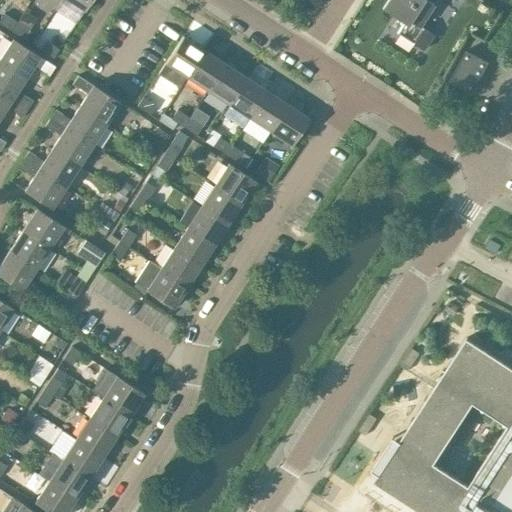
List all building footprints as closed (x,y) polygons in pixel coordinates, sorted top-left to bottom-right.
[(68,0),(85,11),(91,0),(68,0)] [(428,1),(428,0),(388,0),(382,9),(403,23),(397,33),(423,50),(433,35),(419,26),(433,4),(428,1)] [(0,24),(10,31),(16,22),(4,14),(0,19),(0,24)] [(29,30),(16,22),(10,31),(23,39),(29,30)] [(186,77),(204,50),(183,36),(165,63),(186,77)] [(33,46),(53,59),(59,50),(39,37),(33,46)] [(54,66),(39,57),(11,39),(0,56),(0,62),(25,78),(32,66),(48,76),(54,66)] [(207,91),(225,63),(204,50),(186,77),(207,91)] [(488,62),(466,50),(450,81),(472,92),(488,62)] [(25,78),(0,62),(0,91),(26,109),(32,101),(17,91),(25,78)] [(228,104),(245,77),(225,63),(207,91),(228,104)] [(119,103),(77,75),(71,85),(86,94),(78,106),(105,124),(119,103)] [(249,118),(266,91),(245,77),(228,104),(249,118)] [(26,109),(0,91),(0,116),(6,108),(21,117),(26,109)] [(269,131),(287,104),(266,91),(249,118),(269,131)] [(155,106),(142,98),(137,106),(149,115),(155,106)] [(309,118),(287,104),(269,131),(291,145),(309,118)] [(70,119),(55,109),(49,117),(91,145),(105,124),(78,106),(70,119)] [(183,127),(189,118),(176,110),(170,119),(183,127)] [(91,145),(49,117),(44,126),(59,136),(51,148),(78,166),(91,145)] [(202,126),(189,118),(183,127),(196,136),(202,126)] [(225,154),(231,145),(218,137),(212,146),(225,154)] [(182,146),(172,140),(164,153),(173,159),(182,146)] [(243,153),(231,145),(225,154),(237,162),(243,153)] [(78,166),(51,148),(43,161),(28,151),(23,159),(65,187),(78,166)] [(165,171),(173,159),(164,153),(156,166),(165,171)] [(65,187),(23,159),(17,168),(32,178),(24,191),(51,208),(65,187)] [(241,203),(255,181),(228,164),(213,185),(241,203)] [(267,182),(273,173),(261,164),(255,173),(267,182)] [(117,191),(124,195),(130,186),(123,182),(117,191)] [(155,188),(146,182),(138,195),(147,200),(155,188)] [(227,224),(241,203),(213,185),(200,206),(227,224)] [(139,213),(147,200),(138,195),(129,207),(139,213)] [(214,245),(227,224),(200,206),(186,227),(214,245)] [(63,226),(36,208),(22,230),(49,248),(63,226)] [(200,266),(214,245),(186,227),(173,248),(200,266)] [(127,228),(119,241),(118,242),(128,248),(136,234),(127,228)] [(35,269),(49,248),(22,230),(8,251),(35,269)] [(490,239),(485,248),(496,254),(501,245),(490,239)] [(120,260),(128,248),(118,242),(111,254),(120,260)] [(96,265),(104,253),(95,247),(87,259),(96,265)] [(200,266),(173,248),(159,269),(186,287),(200,266)] [(0,276),(21,290),(35,269),(8,251),(0,263),(0,276)] [(172,308),(186,287),(159,269),(148,261),(134,283),(172,308)] [(77,295),(85,282),(76,277),(67,289),(77,295)] [(68,308),(77,295),(67,289),(59,302),(68,308)] [(0,329),(13,309),(0,300),(0,329)] [(511,511),(511,368),(509,367),(510,366),(508,364),(508,365),(503,362),(503,361),(501,360),(501,361),(496,358),(496,356),(493,354),(492,356),(490,354),(490,353),(485,349),(485,350),(480,347),(480,346),(478,345),(477,346),(472,342),(473,341),(467,337),(459,350),(460,350),(457,355),(456,355),(454,357),(456,358),(452,363),(451,362),(450,364),(451,365),(448,370),(446,369),(445,371),(443,370),(442,371),(444,373),(440,379),(438,378),(437,380),(439,381),(437,383),(439,384),(436,388),(435,389),(434,388),(433,390),(434,391),(431,396),(429,395),(428,398),(429,399),(426,403),(425,403),(414,418),(416,419),(412,424),(411,423),(410,426),(411,426),(408,431),(406,430),(405,433),(406,434),(403,439),(402,438),(400,441),(399,442),(395,448),(391,446),(389,444),(382,454),(383,455),(388,459),(381,470),(378,474),(374,481),(376,483),(377,481),(381,485),(381,486),(383,487),(384,486),(389,489),(388,491),(391,492),(391,491),(396,494),(395,495),(403,501),(404,499),(409,503),(408,504),(411,505),(411,504),(416,507),(416,509),(418,510),(419,509),(423,511),(511,511)] [(72,365),(80,352),(72,346),(63,359),(72,365)] [(412,349),(401,366),(408,370),(419,353),(412,349)] [(61,382),(52,376),(44,388),(53,394),(61,382)] [(128,416),(142,394),(116,377),(102,398),(128,416)] [(45,407),(53,394),(44,388),(35,401),(45,407)] [(115,436),(128,416),(102,398),(88,419),(115,436)] [(18,415),(8,408),(1,419),(11,426),(18,415)] [(358,431),(359,431),(365,435),(365,436),(376,419),(370,414),(358,431)] [(34,423),(25,417),(16,430),(26,436),(34,423)] [(101,457),(115,436),(88,419),(75,440),(101,457)] [(17,449),(26,436),(16,430),(8,443),(17,449)] [(101,457),(75,440),(61,461),(88,478),(101,457)] [(0,474),(12,457),(3,451),(0,454),(0,474)] [(88,478),(61,461),(48,481),(75,499),(88,478)] [(47,511),(65,511),(75,499),(48,481),(34,503),(47,511)]
